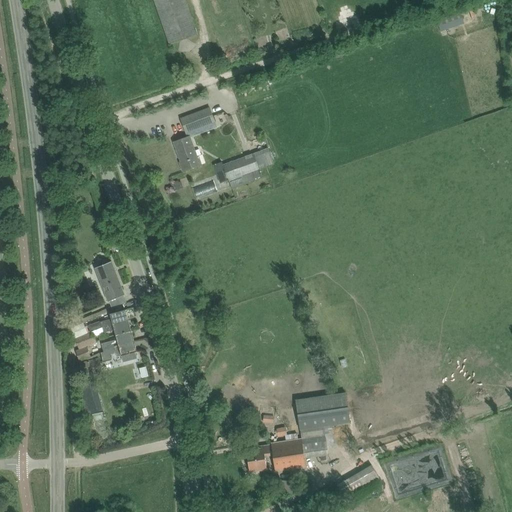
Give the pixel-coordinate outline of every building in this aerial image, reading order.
[(155,0),(170,44),(197,34),(184,0),(155,0)] [(460,12),(437,20),(439,28),(463,20),(462,17),(460,12)] [(186,133),(215,122),(210,108),(181,119),(186,133)] [(184,139),(174,142),(182,162),(180,162),(183,171),(200,165),(202,164),(199,156),(197,157),(190,137),(184,139)] [(269,146),(253,151),(253,153),(254,155),(257,154),(262,168),(275,163),(269,146)] [(222,162),(213,165),(220,183),(228,180),(231,189),(263,178),(259,169),(262,168),(257,154),(254,155),(253,153),(223,165),(222,162)] [(181,180),(174,183),(176,189),(183,187),(181,180)] [(109,240),(105,226),(100,228),(104,241),(109,240)] [(95,268),(109,301),(113,300),(122,296),(125,295),(111,262),(95,268)] [(102,326),(102,327),(128,321),(126,310),(110,314),(111,319),(101,322),(102,326)] [(101,321),(88,325),(90,331),(91,331),(91,332),(92,331),(102,327),(102,326),(101,322),(101,321)] [(114,330),(115,335),(131,331),(128,321),(102,327),(104,333),(114,330)] [(73,328),(66,331),(70,339),(70,340),(76,338),(88,333),(87,333),(83,323),(73,328)] [(88,333),(76,338),(80,349),(87,346),(96,342),(92,331),(91,332),(88,333)] [(102,344),(104,350),(107,348),(133,341),(131,331),(115,335),(117,340),(102,344)] [(100,353),(102,362),(111,360),(109,354),(115,353),(116,353),(117,356),(120,355),(121,355),(123,362),(137,358),(135,352),(136,351),(133,341),(107,348),(104,350),(104,352),(103,352),(102,352),(100,353)] [(87,346),(80,349),(77,350),(79,353),(80,361),(91,357),(87,346)] [(92,371),(102,369),(100,359),(80,364),(85,382),(95,379),(92,371)] [(146,367),(140,368),(142,377),(148,376),(146,367)] [(300,426),(302,439),(271,443),(271,446),(261,447),(262,449),(246,451),(249,471),(267,468),(265,456),(273,455),(275,471),(306,466),(305,458),(328,454),(327,447),(337,446),(333,425),(350,423),(346,393),(296,400),(300,426)] [(263,422),(273,423),(274,416),(264,415),(263,422)] [(285,427),(277,429),(278,432),(278,436),(287,435),(287,433),(286,429),(286,427),(285,427)] [(372,465),(358,473),(366,487),(380,479),(372,465)]
